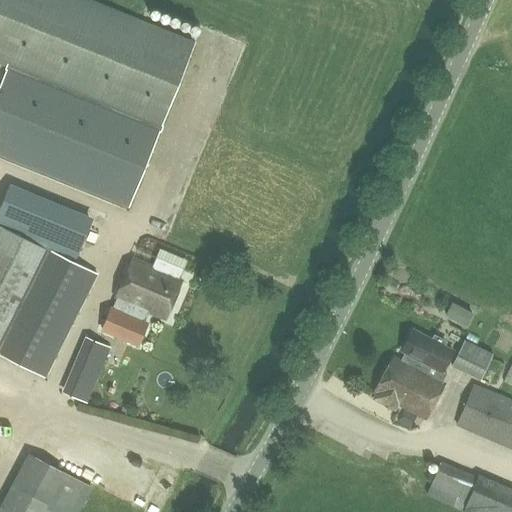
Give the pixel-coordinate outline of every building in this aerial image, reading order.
[(88,0),(0,0),(0,63),(5,65),(0,78),(0,142),(131,195),(193,42),(88,0)] [(9,228),(23,234),(78,257),(93,220),(85,217),(38,197),(24,192),(9,228)] [(0,225),(0,354),(44,378),(97,273),(45,246),(44,248),(0,225)] [(146,311),(164,318),(181,279),(132,258),(115,297),(122,300),(117,311),(111,308),(102,329),(138,345),(147,323),(142,321),(146,311)] [(465,325),(471,313),(451,302),(445,314),(465,325)] [(441,371),(452,350),(442,345),(444,341),(434,335),(431,339),(411,329),(401,349),(405,351),(400,359),(392,355),(372,393),(374,394),(372,398),(394,409),(397,404),(424,419),(444,382),(434,377),(439,369),(441,371)] [(82,355),(103,364),(110,347),(89,339),(82,355)] [(492,353),(464,339),(451,366),(479,380),(492,353)] [(511,360),(502,381),(511,385),(511,360)] [(455,425),(511,449),(511,398),(472,382),(455,425)] [(0,501),(0,511),(73,511),(88,485),(26,452),(0,501)] [(511,511),(511,487),(477,473),(461,511),(511,511)]
